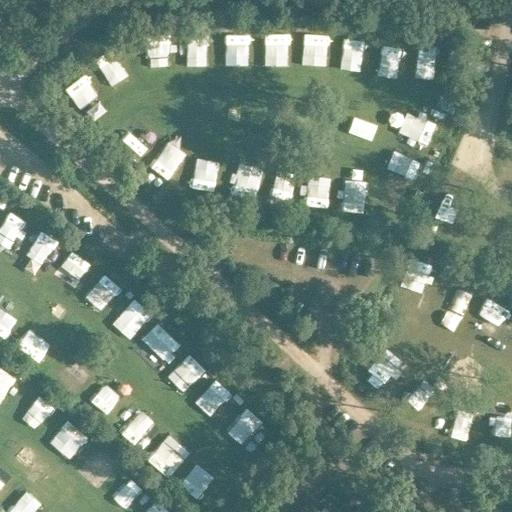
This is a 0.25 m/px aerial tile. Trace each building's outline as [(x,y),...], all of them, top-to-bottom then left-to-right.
[(247,36),(247,68),(271,68),(270,36),(247,36)] [(311,61),(312,37),(285,36),(284,60),(311,61)] [(128,68),(151,68),(150,37),(127,37),(128,68)] [(169,70),(193,69),(192,37),(168,38),(169,70)] [(207,37),(207,72),(231,72),(230,37),(207,37)] [(328,37),(323,69),(344,71),(349,40),(328,37)] [(403,46),(400,72),(420,74),(423,48),(403,46)] [(362,79),(383,81),(385,48),(364,47),(362,79)] [(96,90),(115,77),(98,52),(79,65),(96,90)] [(51,87),(65,103),(81,90),(66,73),(51,87)] [(409,120),(428,130),(436,113),(417,103),(409,120)] [(120,153),(141,131),(127,117),(105,139),(120,153)] [(393,128),(381,148),(407,164),(419,143),(393,128)] [(134,169),(153,179),(167,153),(149,143),(134,169)] [(498,173),(511,178),(511,144),(510,143),(498,173)] [(205,178),(206,162),(181,159),(180,176),(205,178)] [(216,165),(215,182),(241,183),(242,167),(216,165)] [(254,186),(279,187),(279,171),(255,170),(254,186)] [(294,210),(312,210),(312,176),(295,176),(294,210)] [(353,216),(354,183),(336,182),(335,216),(353,216)] [(0,227),(7,230),(12,217),(0,212),(0,227)] [(13,253),(31,264),(46,241),(29,230),(13,253)] [(58,252),(44,275),(63,287),(77,263),(58,252)] [(83,312),(104,290),(89,276),(68,299),(83,312)] [(117,301),(99,320),(115,335),(133,316),(117,301)] [(20,324),(9,338),(12,341),(5,350),(20,361),(38,337),(20,324)] [(123,352),(137,367),(161,345),(146,330),(123,352)] [(174,354),(151,378),(166,392),(189,368),(174,354)] [(57,362),(43,379),(61,394),(75,377),(57,362)] [(183,405),(199,420),(220,398),(204,383),(183,405)] [(93,384),(74,405),(88,417),(107,397),(93,384)] [(23,394),(8,412),(24,426),(39,407),(23,394)] [(208,432),(224,449),(249,426),(233,409),(208,432)] [(115,444),(132,424),(120,414),(103,434),(115,444)] [(58,456),(75,437),(57,420),(39,439),(58,456)] [(150,475),(171,454),(152,436),(131,458),(150,475)] [(81,487),(104,463),(86,446),(63,470),(81,487)] [(180,503),(201,480),(184,465),(176,474),(173,471),(161,486),(180,503)] [(93,499),(105,511),(106,511),(129,490),(116,477),(93,499)] [(0,511),(20,511),(27,506),(15,493),(0,507),(0,511)] [(153,511),(143,501),(132,511),(153,511)] [(339,511),(329,502),(320,511),(309,501),(298,511),(339,511)]
